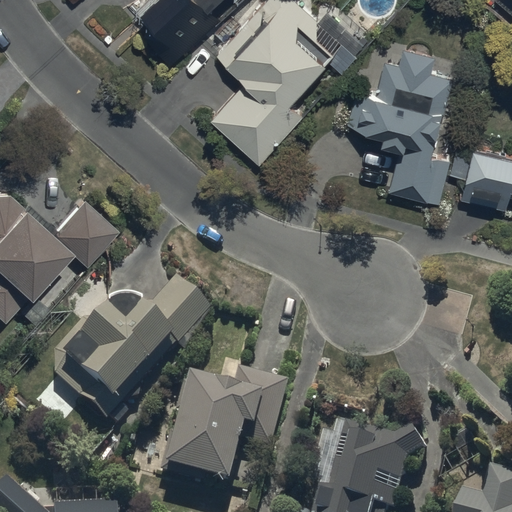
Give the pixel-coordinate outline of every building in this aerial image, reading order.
[(158,19),(143,33),(171,63),(223,16),(214,7),(221,0),(158,0),(149,9),(158,19)] [(339,72),(355,54),(295,0),(264,0),(215,55),(244,81),(210,119),(260,165),(304,117),(291,104),(328,63),(339,72)] [(511,0),(494,0),(511,15),(511,0)] [(436,54),(402,47),(399,63),(385,60),(378,93),(355,88),(348,124),(384,131),(381,142),(398,146),(389,190),(441,200),(450,157),(436,155),(452,76),(432,72),(436,54)] [(511,153),(473,145),(471,152),(455,149),(449,174),(466,178),(462,199),(507,209),(510,194),(511,194),(511,153)] [(0,324),(26,296),(28,299),(69,254),(85,268),(124,225),(88,193),(53,231),(11,193),(0,193),(0,324)] [(55,379),(32,401),(59,426),(80,403),(112,432),(127,416),(120,409),(210,310),(175,279),(151,305),(145,305),(144,304),(143,303),(142,303),(141,302),(140,302),(139,302),(138,301),(137,301),(136,300),(135,300),(134,300),(133,300),(132,300),(131,299),(130,299),(129,299),(128,299),(127,299),(126,299),(125,299),(124,299),(122,300),(121,300),(120,300),(119,300),(118,301),(117,301),(116,301),(116,302),(115,302),(114,303),(113,303),(112,304),(111,304),(95,322),(84,322),(56,355),(55,379)] [(191,387),(185,385),(176,416),(182,418),(177,436),(172,435),(161,475),(230,493),(242,447),(270,455),(288,386),(236,372),(231,388),(218,385),(216,391),(192,384),(191,387)] [(399,437),(348,426),(330,490),(324,488),(317,511),(399,511),(414,459),(429,451),(415,428),(399,437)] [(511,511),(511,474),(492,469),(485,497),(466,492),(463,505),(460,504),(457,511),(511,511)] [(33,511),(10,491),(0,501),(0,511),(33,511)]
